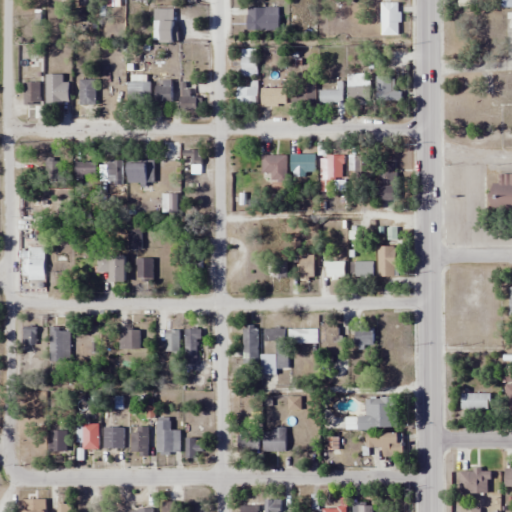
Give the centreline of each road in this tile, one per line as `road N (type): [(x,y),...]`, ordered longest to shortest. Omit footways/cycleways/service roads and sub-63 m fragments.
road 1 (residential): [(220,511),(216,0)]
road 2 (secondary): [(428,511),(425,0)]
road 3 (residential): [(5,451),(7,0)]
road 4 (residential): [(428,476),(28,479),(10,471),(0,451)]
road 5 (residential): [(4,129),(426,127)]
road 6 (residential): [(427,305),(8,304)]
